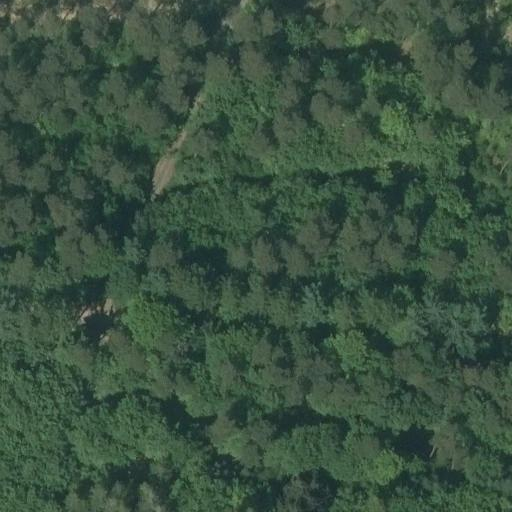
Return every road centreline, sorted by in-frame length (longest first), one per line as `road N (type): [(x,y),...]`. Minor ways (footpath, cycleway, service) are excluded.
road 1 (track): [(0,308),(511,376)]
road 2 (track): [(94,320),(245,0)]
